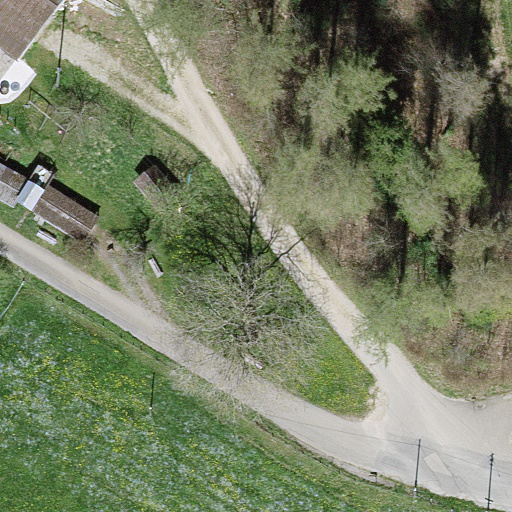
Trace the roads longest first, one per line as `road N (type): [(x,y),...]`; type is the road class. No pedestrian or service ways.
road 1 (track): [(511,407),(430,468),(405,380),(273,226),(137,0)]
road 2 (unclassified): [(511,487),(337,437),(0,242)]
